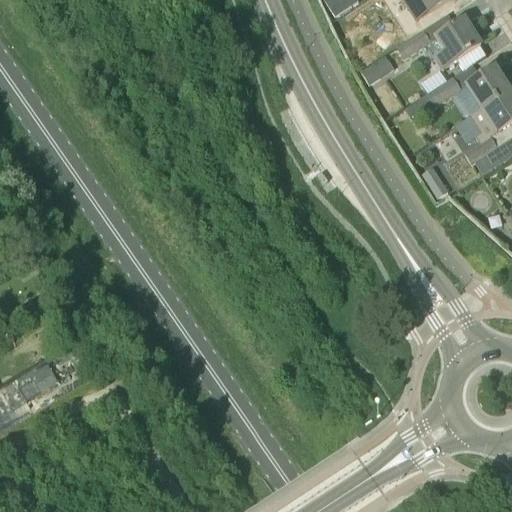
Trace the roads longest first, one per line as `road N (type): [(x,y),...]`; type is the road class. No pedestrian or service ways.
road 1 (secondary): [(309,511),(0,70)]
road 2 (tertiary): [(471,356),(330,131),(266,0)]
road 3 (tertiary): [(319,511),(458,423)]
